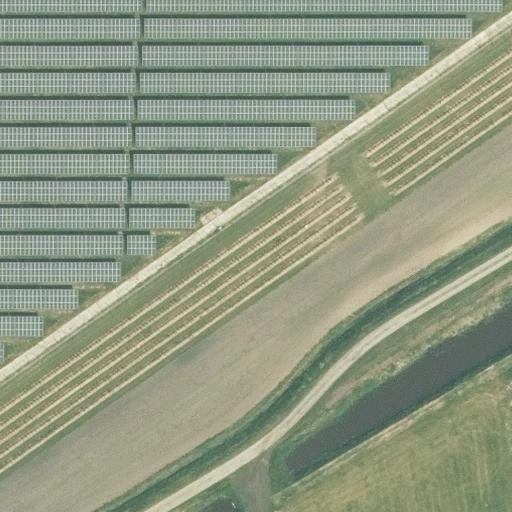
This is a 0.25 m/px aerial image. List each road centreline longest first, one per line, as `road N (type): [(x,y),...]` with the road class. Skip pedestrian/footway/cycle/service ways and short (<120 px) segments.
road 1 (track): [(0,378),(511,19)]
road 2 (unclassified): [(153,511),(277,433),(353,354),(511,252)]
